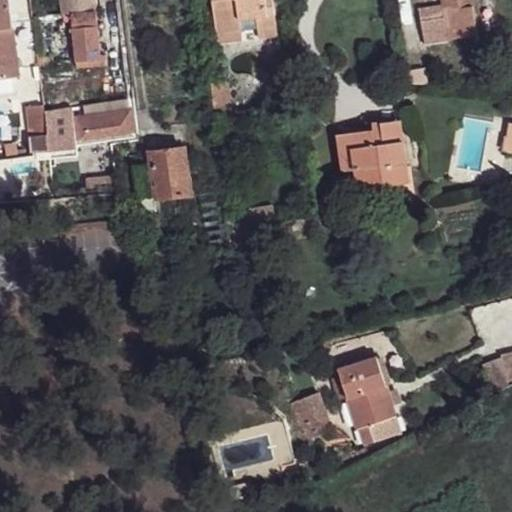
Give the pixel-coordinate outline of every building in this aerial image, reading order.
[(0,0),(0,79),(19,77),(8,0),(0,0)] [(60,0),(63,16),(71,16),(95,13),(93,0),(60,0)] [(211,0),(216,34),(241,31),(240,19),(256,17),(259,39),(277,37),(272,0),(211,0)] [(445,18),(448,41),(477,36),(471,0),(442,0),(443,6),(445,18)] [(434,8),(435,19),(445,18),(443,6),(434,8)] [(419,10),(421,22),(435,19),(434,8),(419,10)] [(72,28),(76,69),(106,67),(105,61),(101,62),(97,13),(95,13),(71,16),(72,19),(72,28)] [(421,22),(424,44),(448,41),(445,18),(435,19),(421,22)] [(216,34),(217,44),(242,41),(241,31),(216,34)] [(39,59),(40,72),(54,69),(53,58),(39,59)] [(208,85),(209,94),(230,92),(229,82),(208,85)] [(209,94),(213,122),(234,120),(230,92),(209,94)] [(130,109),(129,99),(84,106),(65,110),(44,113),(49,159),(77,158),(76,146),(136,136),(132,109),(130,109)] [(29,137),(31,153),(48,152),(44,113),(43,105),(26,107),(29,137)] [(355,170),(358,190),(409,184),(400,120),(381,122),(384,143),(376,144),(374,129),(351,132),(353,148),(355,170)] [(338,134),(343,172),(355,170),(353,148),(351,132),(338,134)] [(192,195),(185,148),(150,151),(157,199),(167,198),(192,195)] [(157,199),(158,208),(167,207),(167,198),(157,199)] [(231,214),(234,228),(258,225),(256,209),(231,214)] [(502,361),(506,381),(511,379),(511,354),(501,358),(502,361)] [(397,415),(377,356),(338,368),(341,376),(348,399),(357,428),(361,427),(368,444),(400,433),(395,416),(397,415)] [(485,368),(494,393),(508,386),(506,381),(502,361),(485,368)] [(338,402),(348,399),(341,376),(332,379),(338,402)] [(326,416),(318,394),(290,404),(298,428),(302,427),(301,426),(326,416)] [(326,416),(301,426),(302,427),(306,441),(331,431),(326,416)] [(268,432),(276,468),(295,463),(287,428),(268,432)]
